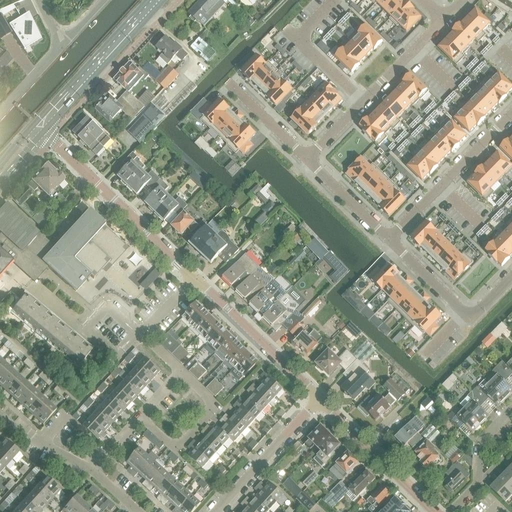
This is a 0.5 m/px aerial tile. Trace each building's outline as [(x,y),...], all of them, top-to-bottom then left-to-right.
[(5,16),(27,6),(24,0),(23,0),(3,9),(5,16)] [(225,4),(223,2),(220,0),(201,0),(189,14),(200,24),(201,23),(204,26),(225,4)] [(379,0),(376,3),(377,4),(384,11),(394,0),(379,0)] [(402,0),(394,0),(384,11),(391,18),(406,3),(405,3),(402,0)] [(488,0),(487,2),(498,9),(503,0),(488,0)] [(511,0),(503,0),(498,9),(508,15),(511,8),(511,0)] [(391,18),(389,19),(397,27),(399,25),(413,10),(413,11),(414,10),(406,2),(405,3),(406,3),(391,18)] [(413,10),(399,25),(407,33),(421,18),(413,11),(413,10)] [(475,10),(468,18),(482,32),(483,32),(490,24),(487,21),(483,17),(475,10)] [(0,40),(12,33),(1,14),(0,14),(0,40)] [(257,14),(254,18),(259,23),(262,19),(257,14)] [(26,15),(9,26),(23,49),(40,39),(31,20),(29,21),(26,15)] [(246,23),(250,27),(255,22),(250,18),(246,23)] [(461,25),(460,25),(475,39),(475,40),(478,43),(486,35),(483,32),(482,32),(468,18),(461,25)] [(460,24),(452,32),(453,33),(453,32),(468,47),(468,46),(475,40),(475,39),(460,25),(461,25),(460,24)] [(358,33),(358,34),(374,49),(373,49),(374,50),(382,42),(366,26),(358,33)] [(356,31),(347,39),(351,43),(351,42),(366,57),(373,49),(374,49),(358,34),(358,33),(356,31)] [(453,33),(446,39),(463,56),(463,55),(470,48),(468,46),(468,47),(453,32),(453,33)] [(199,38),(190,48),(208,63),(216,54),(199,38)] [(166,39),(157,48),(163,54),(159,58),(167,65),(171,61),(176,56),(182,61),(188,56),(175,45),(174,46),(166,39)] [(446,39),(438,48),(456,65),(465,57),(463,55),(463,56),(446,39)] [(344,50),(358,64),(359,64),(366,57),(351,42),(351,43),(344,50)] [(341,47),(333,56),(351,73),(360,65),(359,64),(358,64),(344,50),(341,47)] [(11,61),(0,50),(0,77),(5,72),(3,70),(11,61)] [(257,56),(241,73),(250,82),(251,81),(266,65),(257,56)] [(266,65),(251,81),(259,89),(274,74),(274,75),(277,71),(268,62),(266,65)] [(148,63),(142,69),(156,81),(161,75),(148,63)] [(143,76),(129,64),(114,80),(125,90),(127,88),(130,91),(143,76)] [(179,76),(169,67),(156,81),(165,90),(179,76)] [(511,86),(498,73),(490,82),(505,96),(506,96),(511,89),(511,86)] [(274,74),(259,89),(268,97),(282,83),(282,82),(274,75),(274,74)] [(410,74),(402,82),(403,83),(420,99),(420,100),(429,92),(410,74)] [(268,97),(267,98),(276,107),(282,101),(286,97),(290,92),(292,91),(283,81),(282,82),(282,83),(268,97)] [(324,81),(314,91),(317,94),(318,94),(333,108),(341,99),(333,91),(324,81)] [(484,89),(483,89),(498,103),(498,104),(499,105),(507,97),(506,96),(505,96),(490,82),(484,89)] [(403,83),(396,90),(411,105),(412,107),(420,100),(420,99),(403,83)] [(480,85),(473,93),(474,95),(475,95),(491,111),(498,104),(498,103),(483,89),(484,89),(480,85)] [(396,90),(389,98),(404,112),(411,105),(396,90)] [(138,114),(144,108),(138,102),(127,91),(120,98),(135,111),(138,114)] [(148,91),(138,102),(144,108),(145,108),(155,98),(148,91)] [(310,102),(309,103),(324,117),(333,108),(318,94),(317,94),(310,102)] [(474,95),(468,102),(484,118),(491,111),(475,95),(474,95)] [(120,98),(117,102),(110,96),(103,104),(102,103),(97,103),(95,106),(96,109),(95,109),(111,125),(119,116),(118,115),(122,111),(132,121),(138,114),(135,111),(120,98)] [(389,98),(382,105),(397,119),(404,112),(389,98)] [(306,99),(297,108),(300,111),(300,110),(316,126),(316,125),(324,117),(309,103),(310,102),(306,99)] [(209,103),(200,112),(205,116),(201,120),(204,124),(210,129),(211,128),(210,128),(228,110),(229,110),(220,100),(213,108),(209,103)] [(461,109),(460,109),(477,125),(476,125),(477,126),(485,118),(484,118),(468,102),(461,109)] [(152,103),(141,114),(148,121),(156,127),(165,116),(152,103)] [(382,105),(375,112),(391,128),(391,129),(393,130),(401,122),(397,119),(382,105)] [(459,107),(451,115),(469,133),(476,125),(477,125),(460,109),(461,109),(459,107)] [(228,110),(210,128),(211,128),(219,137),(241,114),(238,111),(234,116),(229,110),(228,110)] [(300,111),(292,119),(293,121),(298,126),(308,135),(317,126),(316,125),(316,126),(300,110),(300,111)] [(368,119),(384,136),(385,135),(391,129),(391,128),(375,112),(368,119)] [(137,119),(126,130),(133,137),(144,126),(148,121),(141,114),(137,119)] [(241,114),(219,137),(227,145),(228,145),(245,127),(245,126),(240,121),(244,117),(241,114)] [(367,118),(359,127),(363,131),(362,131),(371,140),(371,139),(376,143),(379,146),(387,138),(385,135),(384,136),(368,119),(367,118)] [(448,118),(440,127),(441,128),(442,128),(458,144),(459,144),(466,136),(448,118)] [(89,119),(82,127),(99,143),(104,148),(111,140),(106,136),(89,119)] [(144,126),(133,137),(141,144),(152,133),(157,128),(148,121),(144,126)] [(293,121),(289,125),(294,130),(298,126),(293,121)] [(227,145),(226,145),(236,154),(240,150),(244,154),(252,146),(248,142),(255,134),(246,125),(245,126),(245,127),(228,145),(227,145)] [(82,127),(74,135),(92,151),(96,155),(104,148),(99,143),(82,127)] [(441,128),(434,136),(436,137),(452,152),(459,145),(459,144),(458,144),(442,128),(441,128)] [(436,137),(429,144),(444,159),(451,152),(452,153),(452,152),(436,137)] [(511,144),(508,141),(500,149),(511,160),(511,144)] [(207,143),(201,149),(204,152),(204,151),(210,146),(207,143)] [(429,144),(422,152),(437,166),(444,159),(429,144)] [(415,159),(430,173),(429,174),(430,175),(438,166),(437,166),(422,152),(415,159)] [(511,166),(498,152),(490,160),(506,177),(511,170),(511,166)] [(118,177),(127,186),(142,170),(145,167),(140,162),(141,161),(133,153),(123,163),(127,167),(118,177)] [(414,157),(405,165),(422,181),(429,174),(430,173),(415,159),(414,157)] [(355,165),(346,174),(355,183),(370,168),(369,168),(360,159),(354,165),(355,165)] [(482,167),(497,182),(504,175),(506,177),(490,160),(483,167),(482,167)] [(57,188),(65,180),(64,179),(64,178),(61,175),(59,175),(58,173),(57,174),(47,163),(40,171),(40,172),(55,187),(56,187),(57,188)] [(370,168),(355,183),(364,191),(381,173),(373,164),(369,168),(370,168)] [(228,166),(224,169),(232,177),(235,173),(228,166)] [(482,167),(474,174),(494,193),(491,189),(497,182),(482,167)] [(147,176),(142,170),(127,186),(136,195),(146,185),(150,189),(160,180),(152,172),(147,176)] [(40,172),(38,173),(36,173),(33,177),(33,179),(31,181),(31,182),(26,186),(12,201),(19,208),(24,203),(34,193),(33,192),(38,188),(52,201),(56,196),(58,194),(54,190),(57,188),(56,187),(55,187),(40,172)] [(202,189),(207,185),(195,172),(190,176),(202,189)] [(381,173),(364,191),(372,199),(390,181),(381,173)] [(486,201),(494,193),(474,174),(474,175),(475,175),(467,183),(486,201)] [(168,188),(160,180),(150,189),(155,194),(145,203),(154,212),(170,197),(164,192),(168,188)] [(390,181),(372,199),(381,208),(396,192),(397,193),(399,190),(390,181)] [(262,190),(259,193),(268,201),(270,198),(266,193),(271,188),(268,184),(262,190)] [(258,185),(251,192),(256,196),(259,193),(262,190),(258,185)] [(381,208),(380,208),(389,217),(405,201),(397,193),(396,192),(381,208)] [(259,193),(256,196),(265,205),(268,201),(259,193)] [(175,202),(170,197),(154,212),(164,221),(173,212),(178,216),(187,206),(179,198),(175,202)] [(262,211),(263,212),(268,217),(278,208),(271,201),(262,211)] [(19,208),(31,220),(36,215),(24,203),(19,208)] [(0,276),(12,263),(34,282),(47,267),(75,292),(89,276),(93,279),(108,263),(110,265),(126,249),(102,227),(104,225),(89,212),(54,249),(6,206),(0,211),(0,234),(0,276)] [(197,225),(188,216),(190,215),(186,211),(171,226),(175,229),(175,232),(178,234),(180,235),(181,235),(188,228),(192,232),(198,226),(201,229),(207,223),(203,219),(197,225)] [(410,239),(419,247),(435,231),(426,222),(410,239)] [(190,244),(200,254),(221,232),(216,228),(212,232),(207,226),(190,244)] [(305,235),(298,228),(288,238),(295,245),(305,235)] [(511,231),(509,228),(501,236),(511,246),(511,231)] [(420,247),(429,255),(443,240),(435,232),(436,231),(435,231),(419,247),(420,248),(420,247)] [(221,232),(200,254),(210,264),(218,256),(226,263),(239,249),(229,239),(228,237),(227,235),(225,234),(223,233),(221,232)] [(493,242),(493,243),(509,259),(510,258),(509,258),(511,254),(511,246),(501,236),(494,243),(493,242)] [(429,255),(437,263),(452,248),(443,240),(429,255)] [(502,267),(509,259),(493,243),(485,251),(489,255),(488,256),(497,264),(497,263),(502,267)] [(437,263),(446,272),(464,253),(463,253),(460,256),(452,248),(437,263)] [(303,250),(289,265),(293,268),(307,253),(303,250)] [(329,252),(323,258),(327,262),(333,257),(329,252)] [(473,263),(464,253),(446,272),(455,280),(463,272),(464,272),(473,263)] [(245,254),(221,279),(230,287),(236,281),(241,286),(252,275),(259,268),(245,254)] [(373,282),(381,291),(398,274),(389,266),(382,273),(377,269),(369,277),(373,281),(373,282)] [(157,267),(140,285),(146,291),(163,273),(157,267)] [(241,286),(235,292),(244,301),(250,295),(255,300),(265,289),(266,289),(269,286),(273,281),(259,268),(252,275),(241,286)] [(387,301),(388,302),(410,279),(407,277),(403,281),(397,276),(398,275),(398,274),(381,291),(382,291),(383,290),(390,298),(387,301)] [(410,279),(388,302),(396,310),(414,292),(408,286),(412,282),(410,279)] [(255,300),(249,305),(257,314),(262,319),(268,313),(279,301),(279,302),(287,294),(282,290),(273,281),(269,286),(266,289),(265,289),(255,300)] [(348,290),(342,297),(347,302),(353,295),(348,290)] [(414,292),(396,310),(405,319),(427,296),(424,293),(420,298),(414,292)] [(9,293),(0,303),(0,312),(1,313),(3,310),(14,297),(9,293)] [(268,313),(262,319),(271,327),(276,332),(281,327),(285,332),(286,331),(300,316),(297,313),(296,312),(296,311),(300,307),(298,305),(287,294),(279,302),(279,301),(268,313)] [(20,301),(12,311),(79,366),(87,356),(91,360),(97,352),(93,348),(91,351),(25,295),(20,301)] [(427,296),(405,319),(413,327),(432,308),(431,308),(425,303),(430,299),(427,296)] [(14,297),(3,310),(9,315),(12,311),(20,301),(15,297),(14,297)] [(303,314),(306,317),(321,302),(318,299),(303,314)] [(183,318),(191,327),(205,312),(200,307),(202,305),(199,302),(183,318)] [(441,317),(432,308),(413,327),(414,327),(414,326),(423,335),(426,332),(430,337),(438,328),(434,324),(441,317)] [(210,317),(205,312),(191,327),(200,335),(216,318),(212,315),(210,317)] [(300,316),(286,331),(288,332),(293,337),(303,327),(300,324),(304,320),(300,316)] [(220,322),(216,318),(200,335),(208,343),(222,329),(217,324),(220,322)] [(337,326),(341,330),(345,326),(341,322),(337,326)] [(206,346),(215,354),(216,353),(233,335),(230,332),(228,334),(222,329),(208,343),(206,346)] [(389,329),(384,334),(387,337),(392,332),(389,329)] [(295,339),(292,341),(293,342),(292,345),(295,348),(298,348),(299,348),(307,355),(322,339),(314,332),(310,336),(303,330),(295,339)] [(490,335),(496,340),(500,336),(494,330),(490,335)] [(176,342),(168,333),(159,343),(167,351),(176,342)] [(486,338),(492,344),(496,340),(490,335),(490,334),(486,338)] [(226,360),(240,346),(235,341),(237,339),(233,335),(216,353),(215,354),(223,362),(226,360)] [(167,351),(176,360),(185,350),(180,346),(183,343),(179,339),(176,342),(167,351)] [(366,341),(353,355),(357,360),(371,346),(366,341)] [(245,351),(240,346),(226,360),(234,368),(250,352),(247,349),(245,351)] [(371,346),(357,360),(362,365),(376,351),(371,346)] [(478,348),(474,353),(479,357),(483,353),(478,348)] [(409,349),(405,353),(411,358),(415,354),(409,349)] [(176,360),(181,364),(189,355),(185,350),(176,360)] [(353,355),(347,350),(338,360),(328,351),(316,364),(318,365),(317,367),(322,372),(324,371),(329,376),(339,365),(346,372),(357,360),(353,355)] [(254,355),(250,352),(234,368),(230,372),(239,381),(243,377),(257,363),(252,358),(254,355)] [(152,379),(160,371),(145,358),(138,366),(152,379)] [(503,361),(498,366),(510,378),(511,375),(511,359),(507,365),(503,361)] [(362,365),(357,360),(346,372),(353,379),(350,382),(349,380),(341,388),(345,392),(345,394),(346,396),(348,397),(350,397),(354,400),(366,388),(368,390),(375,383),(365,375),(369,371),(362,365)] [(0,364),(0,379),(10,369),(2,362),(0,364)] [(432,362),(429,365),(433,370),(437,366),(432,362)] [(197,363),(189,372),(193,376),(202,367),(197,363)] [(138,366),(131,374),(146,387),(152,379),(138,366)] [(497,376),(489,383),(506,400),(511,393),(511,388),(505,382),(510,378),(498,366),(493,371),(497,376)] [(118,367),(114,372),(119,376),(123,372),(118,367)] [(207,372),(202,367),(193,376),(198,381),(207,372)] [(0,379),(0,386),(4,390),(17,376),(10,369),(0,379)] [(113,383),(119,376),(114,372),(108,379),(113,383)] [(275,397),(283,390),(264,372),(260,376),(265,380),(261,384),(275,397)] [(131,374),(124,382),(139,394),(146,387),(131,374)] [(396,375),(391,380),(405,395),(410,389),(396,375)] [(448,379),(452,384),(457,379),(453,375),(448,379)] [(4,390),(12,397),(25,383),(17,376),(4,390)] [(210,393),(219,384),(215,379),(206,389),(210,393)] [(398,401),(405,395),(391,380),(384,387),(398,401)] [(477,387),(472,392),(484,404),(489,399),(498,408),(506,400),(489,383),(486,380),(478,388),(477,387)] [(124,382),(117,389),(132,402),(139,394),(124,382)] [(12,397),(19,404),(33,390),(25,383),(12,397)] [(104,383),(100,387),(104,391),(108,387),(104,383)] [(219,384),(210,393),(215,397),(224,388),(219,384)] [(261,384),(257,388),(253,384),(250,388),(268,405),(275,397),(261,384)] [(250,388),(246,391),(251,395),(247,399),(262,413),(261,413),(264,415),(271,408),(268,405),(250,388)] [(117,389),(111,397),(125,410),(132,402),(117,389)] [(19,404),(27,411),(40,397),(33,390),(19,404)] [(460,405),(464,409),(480,425),(489,417),(480,408),(484,404),(472,392),(460,405)] [(396,403),(389,396),(384,400),(378,395),(372,400),(369,397),(358,408),(367,417),(369,415),(375,422),(385,413),(386,414),(392,408),(391,407),(396,403)] [(27,411),(35,418),(48,403),(40,397),(27,411)] [(111,397),(104,404),(118,417),(125,410),(111,397)] [(90,398),(86,402),(91,406),(95,402),(90,398)] [(432,403),(428,398),(421,406),(425,410),(432,403)] [(247,399),(244,403),(239,399),(236,403),(255,420),(261,413),(262,413),(247,399)] [(56,411),(48,403),(35,418),(42,425),(56,411)] [(236,403),(233,407),(237,411),(233,415),(248,428),(255,420),(236,403)] [(104,404),(97,412),(111,425),(118,417),(104,404)] [(472,434),(480,425),(464,409),(456,417),(452,413),(447,417),(459,429),(463,425),(472,434)] [(97,412),(90,419),(104,432),(111,425),(97,412)] [(233,415),(230,418),(226,414),(222,418),(241,435),(248,428),(233,415)] [(222,418),(219,422),(223,426),(220,429),(220,430),(230,439),(229,439),(234,443),(241,435),(222,418)] [(90,419),(83,427),(97,440),(104,432),(90,419)] [(409,424),(394,439),(403,448),(408,443),(413,449),(423,439),(417,434),(423,429),(414,420),(413,421),(409,424)] [(220,429),(216,425),(212,430),(207,426),(204,429),(223,446),(229,439),(230,439),(220,430),(220,429)] [(431,425),(421,435),(427,441),(429,444),(440,434),(431,425)] [(331,436),(330,435),(330,432),(328,430),(325,431),(321,426),(314,433),(313,432),(307,438),(309,440),(305,445),(310,450),(314,446),(317,449),(331,436)] [(204,429),(201,433),(205,437),(202,441),(216,454),(217,453),(223,446),(204,429)] [(317,449),(321,452),(313,460),(321,468),(335,454),(333,452),(340,445),(336,441),(336,439),(333,436),(331,437),(331,436),(317,449)] [(4,439),(0,443),(0,449),(12,460),(14,462),(21,455),(19,452),(4,439)] [(202,441),(198,445),(194,441),(191,444),(209,461),(211,463),(219,455),(217,453),(216,454),(202,441)] [(442,461),(441,459),(433,450),(435,449),(429,444),(427,441),(416,452),(420,457),(419,458),(422,462),(420,463),(421,464),(421,466),(424,469),(426,469),(427,470),(434,463),(436,465),(438,465),(442,461)] [(302,446),(298,442),(292,448),(296,452),(302,446)] [(191,444),(187,448),(191,452),(188,456),(202,469),(209,461),(191,444)] [(0,449),(0,463),(5,468),(11,460),(0,449)] [(127,471),(130,474),(147,456),(140,449),(127,463),(131,467),(127,471)] [(457,451),(449,460),(454,465),(462,456),(457,451)] [(352,471),(351,470),(358,463),(353,458),(353,457),(351,454),(349,454),(348,453),(329,472),(338,481),(342,481),(348,475),(352,471)] [(138,474),(142,477),(155,463),(147,456),(130,474),(134,478),(138,474)] [(155,463),(142,477),(146,480),(142,485),(145,488),(162,469),(165,467),(157,460),(155,463)] [(447,478),(444,482),(447,485),(444,488),(450,494),(453,491),(453,492),(465,480),(470,475),(457,462),(444,475),(447,478)] [(272,473),(281,483),(286,478),(283,475),(285,474),(281,470),(279,471),(277,468),(272,473)] [(153,487),(157,491),(170,476),(162,469),(145,488),(149,491),(153,487)] [(497,472),(501,476),(502,475),(511,484),(511,472),(508,469),(507,470),(504,473),(500,469),(497,472)] [(219,470),(211,478),(216,482),(223,474),(219,470)] [(308,489),(319,477),(314,472),(303,484),(307,488),(308,489)] [(345,486),(335,497),(339,501),(346,495),(352,502),(357,498),(375,480),(367,472),(349,490),(345,486)] [(491,478),(495,482),(496,481),(511,497),(511,496),(511,484),(502,475),(501,476),(498,479),(494,475),(491,478)] [(157,499),(161,502),(177,483),(170,476),(157,491),(161,494),(157,499)] [(53,498),(60,490),(46,477),(39,485),(53,498)] [(297,498),(303,492),(298,488),(289,478),(283,484),(297,498)] [(15,484),(11,479),(7,483),(11,488),(15,484)] [(505,503),(511,497),(496,481),(495,482),(492,486),(488,482),(485,484),(505,503)] [(276,503),(283,495),(269,482),(265,486),(261,483),(258,486),(276,503)] [(341,482),(330,492),(335,497),(345,486),(341,482)] [(168,501),(172,504),(185,490),(177,483),(161,502),(164,505),(168,501)] [(39,485),(32,492),(46,506),(53,498),(39,485)] [(18,486),(14,490),(19,495),(23,490),(18,486)] [(258,486),(254,490),(258,494),(255,498),(269,511),(276,503),(258,486)] [(371,498),(367,501),(372,506),(368,510),(370,511),(374,511),(380,507),(391,496),(390,495),(390,493),(387,490),(386,490),(382,487),(375,493),(374,494),(371,497),(371,498)] [(172,511),(178,511),(193,497),(185,490),(172,504),(176,508),(172,511)] [(304,491),(297,497),(310,511),(316,504),(304,491)] [(32,492),(25,500),(38,511),(40,511),(46,506),(32,492)] [(330,492),(323,500),(327,505),(335,497),(330,492)] [(62,510),(63,511),(74,511),(83,503),(75,496),(62,510)] [(193,511),(200,504),(193,497),(178,511),(193,511)] [(335,497),(327,505),(332,509),(339,501),(335,497)] [(255,498),(252,501),(247,498),(244,501),(255,511),(267,511),(269,511),(255,498)] [(409,511),(410,511),(398,499),(396,499),(395,499),(382,511),(409,511)] [(38,511),(25,500),(18,508),(22,511),(38,511)] [(4,501),(1,505),(5,509),(9,505),(4,501)] [(255,511),(244,501),(241,505),(245,509),(241,511),(255,511)] [(74,511),(88,511),(90,510),(83,503),(74,511)]
